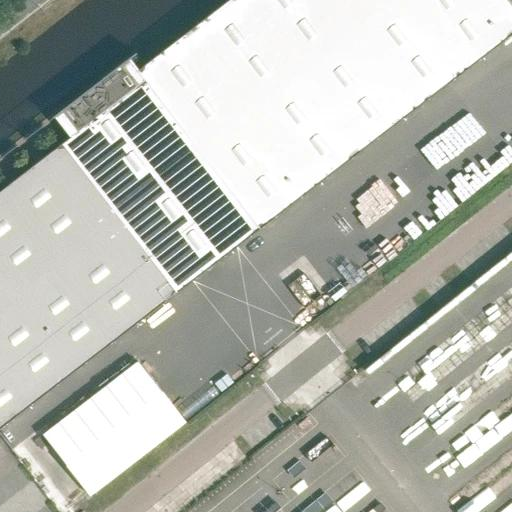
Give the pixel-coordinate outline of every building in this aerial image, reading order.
[(0,429),(511,35),(511,6),(507,0),(230,0),(138,71),(130,60),(137,55),(136,54),(53,118),(54,119),(55,118),(71,138),(0,192),(0,429)] [(400,163),(417,184),(487,128),(471,107),(400,163)] [(511,128),(491,141),(504,162),(511,157),(511,128)] [(90,496),(185,422),(138,362),(43,436),(90,496)] [(432,424),(455,462),(511,427),(511,391),(482,410),(476,401),(500,386),(495,378),(477,388),(472,379),(393,427),(402,442),(432,424)] [(326,438),(269,473),(282,494),(339,459),(326,438)] [(463,488),(446,500),(454,511),(511,511),(511,444),(499,454),(509,467),(511,464),(511,499),(507,493),(507,484),(500,475),(470,497),(463,488)]
